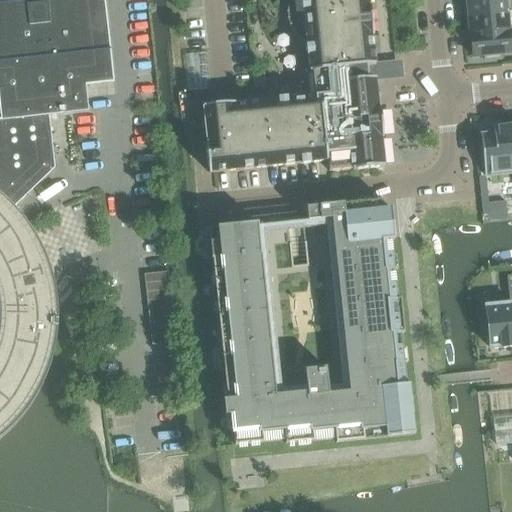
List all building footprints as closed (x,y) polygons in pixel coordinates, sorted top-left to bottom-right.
[(0,0),(0,195),(13,208),(54,168),(49,116),(88,112),(85,86),(114,83),(104,0),(0,0)] [(352,171),(383,168),(380,139),(382,139),(379,108),(377,108),(374,79),(367,80),(366,67),(374,66),(372,37),(373,37),(370,6),(368,6),(367,0),(289,0),(288,2),(288,4),(287,7),(287,9),(287,11),(287,14),(287,16),(288,21),(288,23),(289,25),(290,27),(292,31),(294,33),(295,35),(297,36),(298,38),(300,39),(302,41),(304,42),(306,43),(309,73),(312,72),(314,97),(234,105),(234,104),(203,107),(207,143),(205,143),(208,173),(327,161),(328,172),(352,169),(352,171)] [(511,0),(466,0),(468,16),(511,11),(511,0)] [(511,11),(468,16),(470,37),(511,32),(511,11)] [(511,32),(470,37),(472,58),(484,57),(485,61),(500,60),(500,55),(511,53),(511,32)] [(277,79),(260,81),(261,93),(278,91),(277,79)] [(493,134),(480,135),(484,176),(485,177),(511,173),(511,155),(509,128),(492,129),(493,134)] [(484,176),(479,177),(482,216),(488,215),(487,204),(485,177),(484,176)] [(15,210),(13,208),(0,195),(0,439),(15,425),(25,413),(34,400),(44,381),(51,362),(55,342),(57,322),(56,301),(53,281),(47,262),(39,243),(28,226),(15,210)] [(258,224),(206,229),(209,258),(210,258),(225,399),(221,399),(224,429),(231,428),(232,444),(282,439),(283,443),(333,438),(334,444),(414,435),(409,385),(405,386),(403,364),(407,363),(405,349),(402,350),(400,334),(404,334),(400,300),(396,300),(393,271),(397,270),(396,256),(392,257),(390,241),(394,241),(393,240),(393,239),(393,238),(392,226),(392,223),(391,212),(390,210),(388,210),(380,211),(379,201),(304,209),(305,219),(301,219),(306,265),(293,267),(288,221),(258,224)] [(495,203),(487,204),(488,215),(497,215),(495,203)] [(510,303),(486,306),(490,349),(511,347),(511,266),(511,267),(511,273),(511,276),(507,277),(510,303)] [(167,272),(144,275),(145,284),(168,281),(167,272)] [(168,281),(145,284),(146,293),(169,290),(168,281)] [(169,290),(146,293),(147,301),(170,299),(169,290)] [(170,299),(147,301),(148,310),(171,307),(170,299)] [(171,307),(148,310),(149,319),(172,316),(171,307)] [(172,316),(149,319),(150,328),(173,325),(172,316)] [(173,325),(150,328),(151,336),(174,334),(173,325)] [(174,334),(151,336),(152,345),(175,343),(174,334)] [(511,416),(492,419),(494,445),(511,443),(511,416)]
